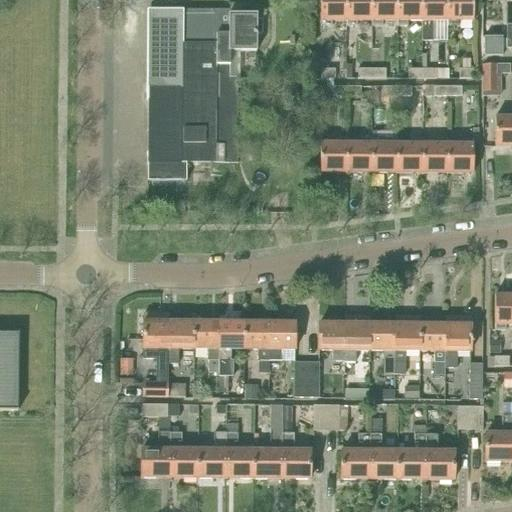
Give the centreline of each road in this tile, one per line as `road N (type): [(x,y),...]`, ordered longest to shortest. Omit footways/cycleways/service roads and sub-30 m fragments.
road 1 (residential): [(511,235),(231,275),(85,275)]
road 2 (unclassified): [(85,275),(87,0)]
road 3 (unclassified): [(83,511),(85,275)]
